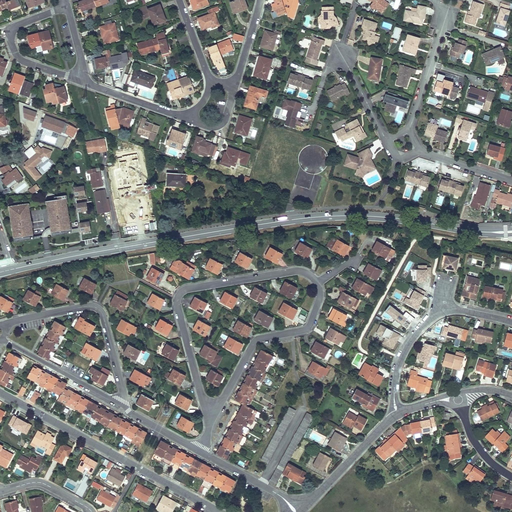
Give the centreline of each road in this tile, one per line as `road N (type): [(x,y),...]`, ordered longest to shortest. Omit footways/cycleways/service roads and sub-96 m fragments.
road 1 (primary): [(12,269),(339,215),(511,231)]
road 2 (residential): [(209,416),(178,292),(296,270),(316,283)]
road 3 (residential): [(0,392),(215,510)]
road 4 (residential): [(123,405),(96,307),(8,322)]
road 5 (residential): [(316,283),(310,324),(256,340),(209,416)]
road 6 (residential): [(66,5),(17,26),(11,45),(21,60),(87,83)]
road 7 (residential): [(396,415),(299,511)]
road 8 (residential): [(3,340),(123,405)]
road 9 (residential): [(409,128),(448,8)]
road 10 (residential): [(396,415),(401,357),(441,312)]
